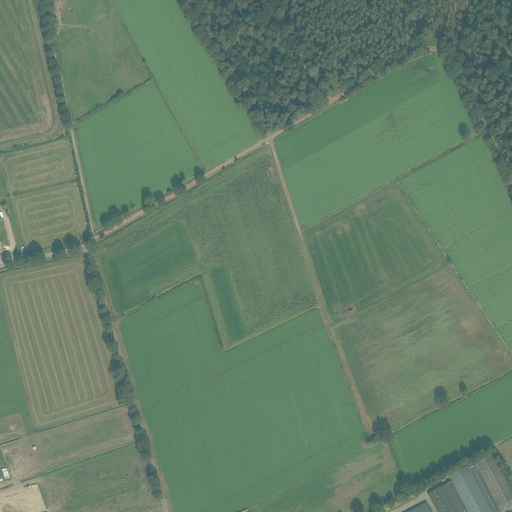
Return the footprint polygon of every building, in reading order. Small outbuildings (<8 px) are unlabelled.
[(511,491),(493,454),(474,464),(477,470),(498,511),(506,511),(511,509),(511,491)] [(474,464),(467,468),(486,504),(489,511),(498,511),(477,470),(474,464)] [(467,468),(450,477),(453,483),(467,511),(489,511),(486,504),(467,468)] [(467,511),(453,483),(446,486),(459,511),(467,511)] [(459,511),(446,486),(428,495),(437,511),(459,511)]
